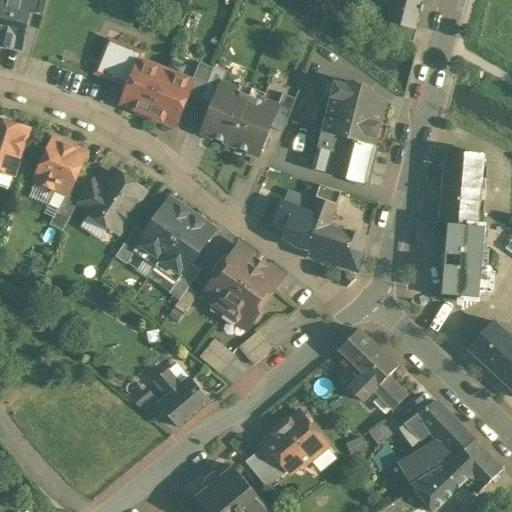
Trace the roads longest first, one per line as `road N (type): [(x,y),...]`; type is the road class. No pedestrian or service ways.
road 1 (residential): [(0,87),(106,125),(327,286),(365,303)]
road 2 (residential): [(113,511),(365,303)]
road 3 (residential): [(365,303),(385,266),(452,0)]
road 4 (residential): [(365,303),(397,322),(511,437)]
